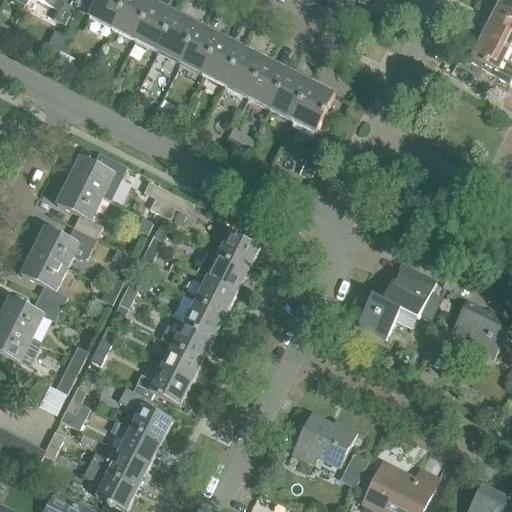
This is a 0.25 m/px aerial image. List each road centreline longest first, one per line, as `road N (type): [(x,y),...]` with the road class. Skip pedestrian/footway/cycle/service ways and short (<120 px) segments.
road 1 (residential): [(225,511),(340,269),(339,249),(327,238)]
road 2 (residential): [(327,238),(63,103)]
road 3 (residential): [(374,142),(442,0)]
road 4 (residential): [(511,212),(374,142)]
road 5 (residential): [(0,231),(63,103)]
